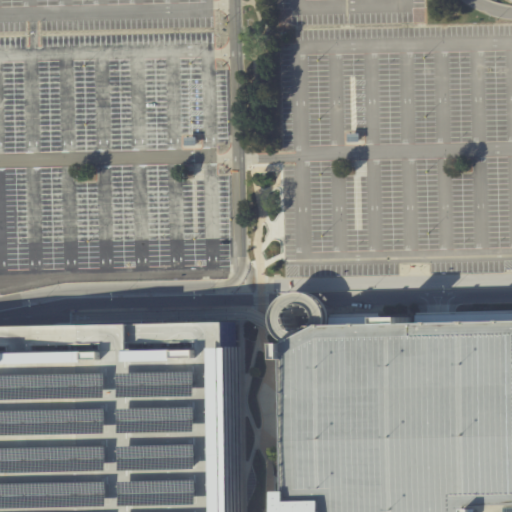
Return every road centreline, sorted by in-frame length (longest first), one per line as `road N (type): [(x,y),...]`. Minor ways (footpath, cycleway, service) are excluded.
road 1 (residential): [(275,285),(511,278),(484,8),(472,0)]
road 2 (residential): [(63,289),(227,284),(239,256),(236,159)]
road 3 (residential): [(0,316),(66,303),(284,299)]
road 4 (residential): [(321,298),(511,293)]
road 5 (residential): [(236,159),(233,0)]
